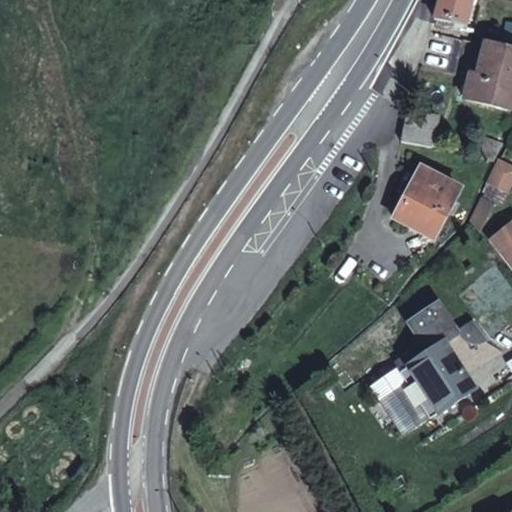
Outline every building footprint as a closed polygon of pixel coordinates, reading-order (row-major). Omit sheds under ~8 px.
[(439,0),(435,18),(464,25),(471,0),(439,0)] [(511,54),(507,53),(495,48),(486,46),(476,78),(475,81),(511,89),(511,54)] [(508,112),(511,102),(511,99),(511,89),(475,81),(476,78),(470,76),(463,99),(508,112)] [(436,121),(407,115),(400,146),(429,152),(436,121)] [(468,227),(489,234),(511,169),(511,166),(493,160),(468,227)] [(392,221),(429,241),(455,191),(417,173),(392,221)] [(511,225),(491,240),(511,265),(511,225)] [(440,346),(454,335),(433,305),(407,324),(428,354),(406,370),(437,413),(438,414),(472,390),(440,346)] [(483,343),(470,325),(454,335),(457,340),(463,344),(470,346),(474,345),(483,343)] [(437,413),(406,370),(403,365),(368,390),(402,438),(437,413)]
